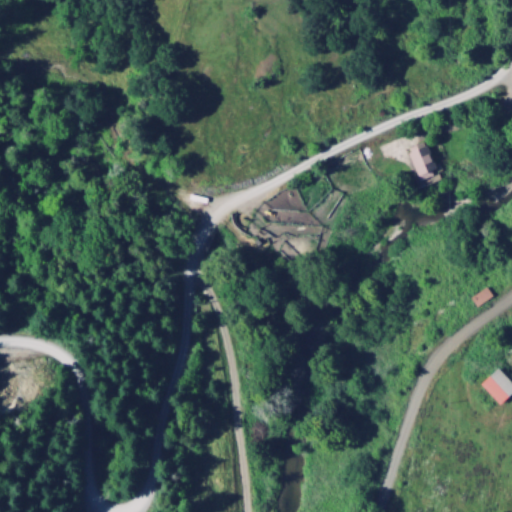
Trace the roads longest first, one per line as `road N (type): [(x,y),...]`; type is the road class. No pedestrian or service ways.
road 1 (residential): [(197,243),(145,489),(124,510),(99,509),(82,489),(70,370),(36,346),(0,341)]
road 2 (residential): [(212,210),(274,185),(350,138),(511,76)]
road 3 (residential): [(377,511),(423,378),(442,351),(511,300)]
road 4 (residential): [(212,210),(146,184),(0,103)]
